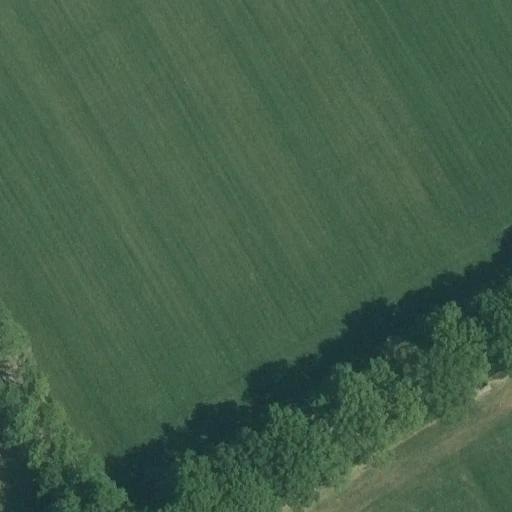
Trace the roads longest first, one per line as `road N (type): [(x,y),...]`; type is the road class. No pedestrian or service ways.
road 1 (track): [(212,511),(511,332)]
road 2 (track): [(81,511),(0,373)]
